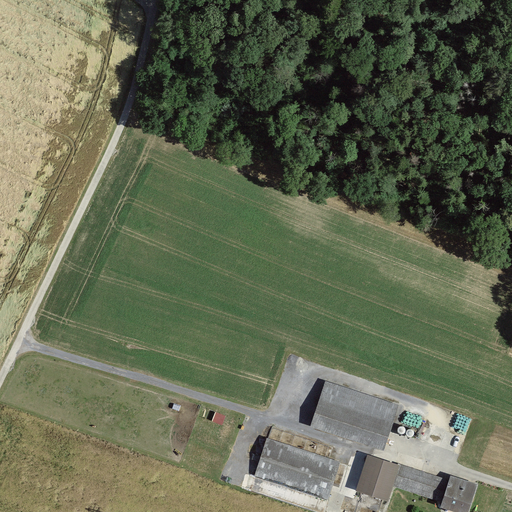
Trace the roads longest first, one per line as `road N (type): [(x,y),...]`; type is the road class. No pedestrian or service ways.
road 1 (track): [(511,492),(18,342)]
road 2 (unclassified): [(161,0),(125,118),(0,381)]
